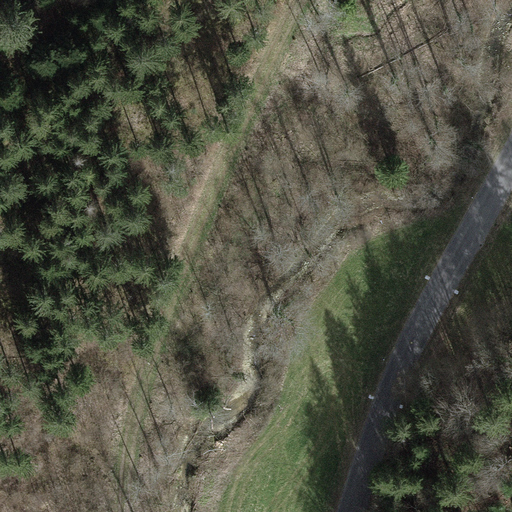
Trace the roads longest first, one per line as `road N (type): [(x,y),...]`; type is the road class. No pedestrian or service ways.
road 1 (track): [(123,511),(132,414),(183,251),(297,0)]
road 2 (secondary): [(511,160),(425,310),(350,511)]
